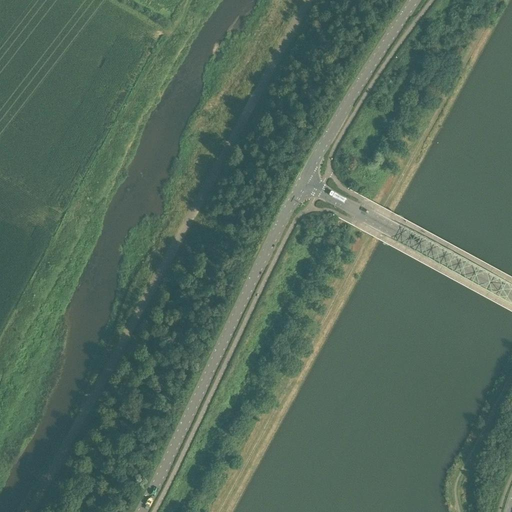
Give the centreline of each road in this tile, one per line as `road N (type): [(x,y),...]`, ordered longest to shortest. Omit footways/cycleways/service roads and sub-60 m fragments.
road 1 (unclassified): [(30,511),(307,0)]
road 2 (tertiary): [(141,511),(302,181)]
road 3 (tertiary): [(511,295),(302,181)]
road 4 (tertiary): [(302,181),(411,0)]
